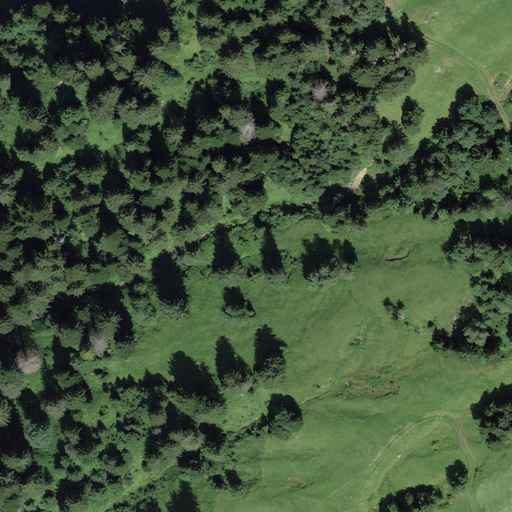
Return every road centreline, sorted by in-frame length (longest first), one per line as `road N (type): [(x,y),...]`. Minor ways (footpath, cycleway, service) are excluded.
road 1 (track): [(511,130),(483,73),(383,0)]
road 2 (track): [(476,511),(468,491),(472,466),(454,422),(418,419)]
